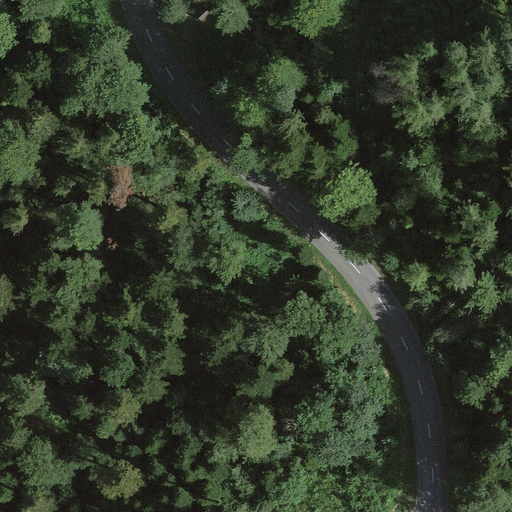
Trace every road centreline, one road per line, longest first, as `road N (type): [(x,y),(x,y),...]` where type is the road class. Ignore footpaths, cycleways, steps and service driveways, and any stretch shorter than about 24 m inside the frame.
road 1 (tertiary): [(136,0),(159,59),(199,114),(379,298),(420,388),(435,511)]
road 2 (track): [(420,388),(414,281),(358,139),(357,63),(374,0)]
